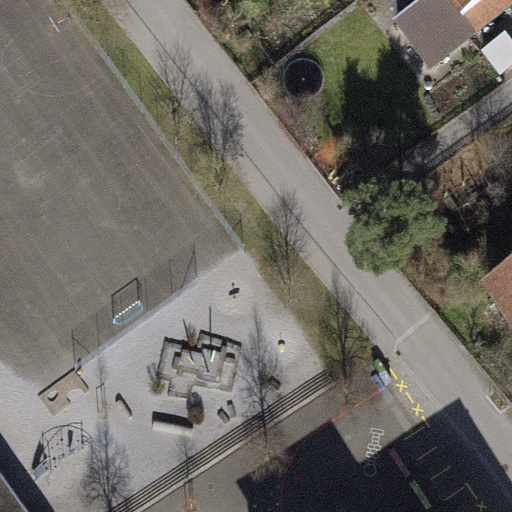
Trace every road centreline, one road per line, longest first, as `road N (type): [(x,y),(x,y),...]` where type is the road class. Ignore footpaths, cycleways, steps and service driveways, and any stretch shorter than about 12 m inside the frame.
road 1 (residential): [(504,473),(310,237)]
road 2 (residential): [(310,237),(144,0)]
road 3 (residential): [(310,237),(511,96)]
